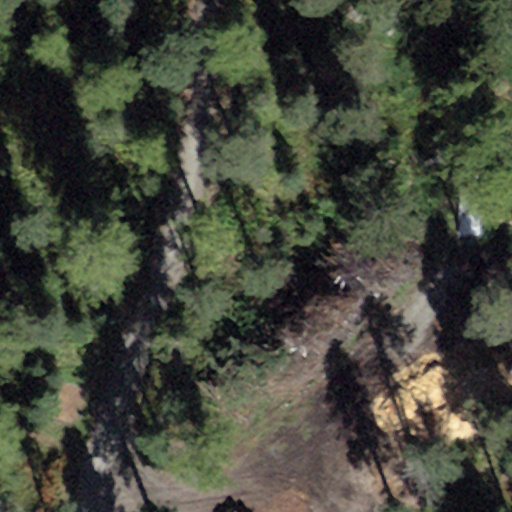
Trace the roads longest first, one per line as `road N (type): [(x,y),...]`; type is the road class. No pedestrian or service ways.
road 1 (track): [(215,0),(196,164),(91,511)]
road 2 (track): [(241,511),(425,320),(511,270)]
road 3 (track): [(98,473),(216,511)]
